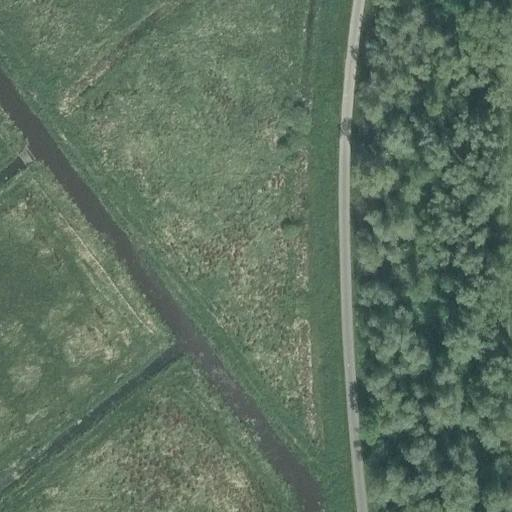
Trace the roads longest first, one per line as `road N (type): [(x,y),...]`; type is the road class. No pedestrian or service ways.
road 1 (unclassified): [(361,511),(343,238),(347,87),(360,0)]
road 2 (track): [(508,0),(501,224),(511,457)]
